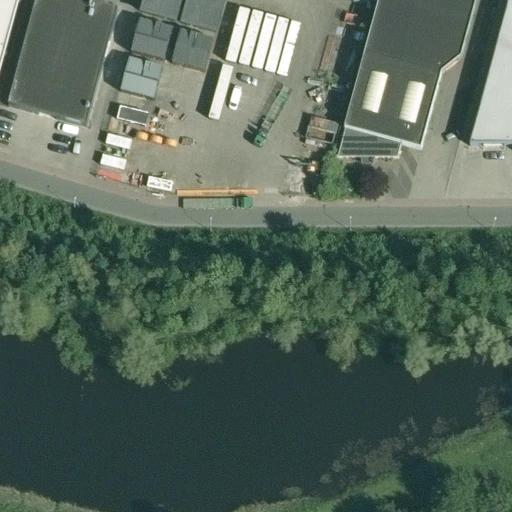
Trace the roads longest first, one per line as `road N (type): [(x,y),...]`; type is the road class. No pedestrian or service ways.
road 1 (unclassified): [(0,171),(175,218),(511,216)]
road 2 (unknown): [(323,0),(280,216)]
road 3 (unknown): [(104,202),(141,0)]
